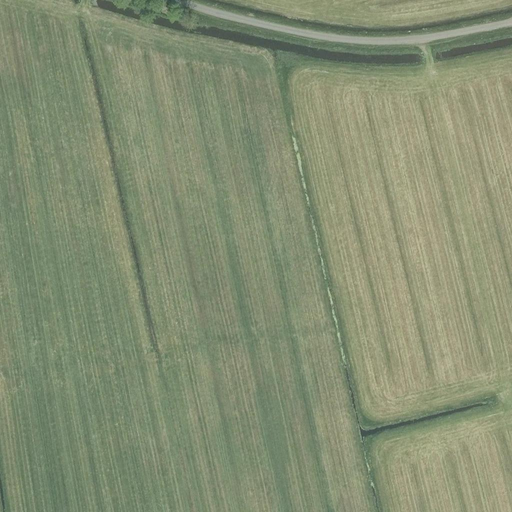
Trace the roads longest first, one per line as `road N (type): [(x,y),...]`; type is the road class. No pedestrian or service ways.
road 1 (unclassified): [(300,32),(395,40),(511,23)]
road 2 (unclassified): [(300,32),(179,0)]
